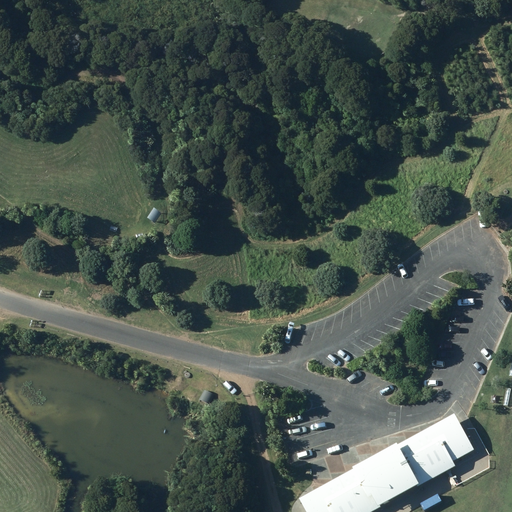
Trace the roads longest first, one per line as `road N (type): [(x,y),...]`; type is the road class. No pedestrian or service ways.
road 1 (unclassified): [(269,370),(471,258),(486,274),(489,296),(448,393),(429,410),(391,414)]
road 2 (unclassified): [(0,297),(269,370)]
road 3 (unclassified): [(391,414),(269,370)]
